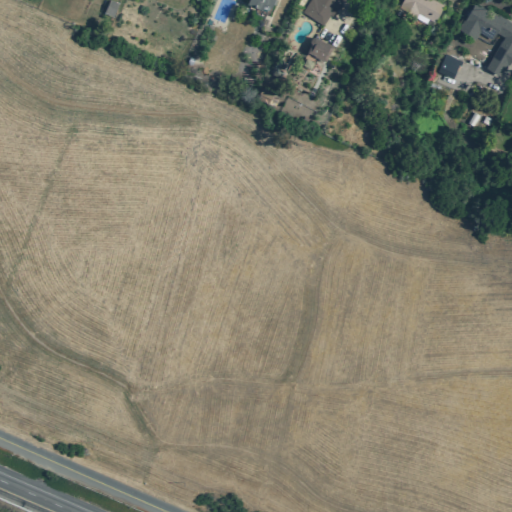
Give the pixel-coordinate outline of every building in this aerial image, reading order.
[(112,16),(103,12),(108,0),(111,0),(118,3),(112,16)] [(273,0),(247,0),(246,3),(268,13),(273,0)] [(309,0),(302,12),(322,25),(329,15),(331,16),(341,1),(339,0),(309,0)] [(434,0),(402,0),(398,8),(416,16),(417,13),(433,22),(442,4),(434,0)] [(475,40),(479,33),(491,40),(495,33),(502,37),(485,67),(499,76),(504,67),(505,68),(507,64),(508,65),(511,57),(511,22),(498,15),(497,16),(474,2),(465,18),(464,17),(457,29),(475,40)] [(324,61),(332,46),(314,37),(310,37),(309,40),(310,43),(306,52),(324,61)] [(462,62),(445,54),(436,72),(451,79),(455,71),(457,72),(462,62)] [(257,99),(266,104),(271,93),(262,88),(257,99)] [(472,127),(466,123),(472,113),(478,116),(472,127)] [(458,137),(446,125),(452,119),(465,131),(458,137)]
